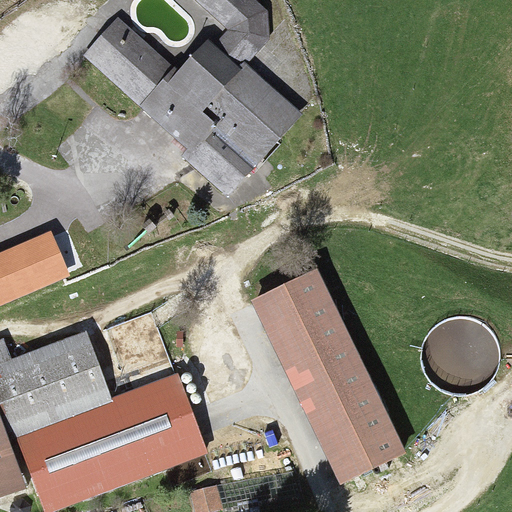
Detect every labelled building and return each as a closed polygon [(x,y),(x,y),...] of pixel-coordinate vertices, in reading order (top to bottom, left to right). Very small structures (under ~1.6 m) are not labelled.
[(120,24),(92,55),(198,149),(192,156),(228,188),(295,113),(241,65),(266,37),(265,13),(250,0),(200,0),(233,28),(216,47),(208,40),(177,75),(120,24)] [(50,236),(0,256),(0,303),(67,275),(50,236)] [(401,451),(315,276),(256,304),(342,480),(401,451)] [(458,397),(471,400),(485,397),(497,391),(506,380),(511,367),(511,354),(507,341),(498,330),(487,323),(473,320),(459,322),(449,327),(440,335),(434,346),(432,358),(433,370),(438,381),(446,390),(458,397)] [(0,511),(13,511),(45,500),(22,441),(121,403),(99,345),(0,383),(0,511)] [(190,388),(36,446),(60,511),(61,511),(215,454),(190,388)]
